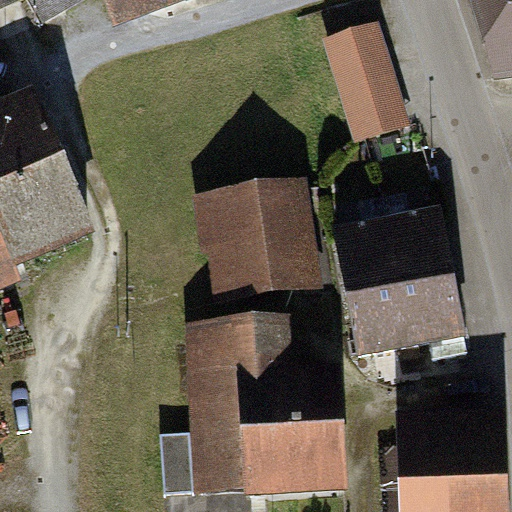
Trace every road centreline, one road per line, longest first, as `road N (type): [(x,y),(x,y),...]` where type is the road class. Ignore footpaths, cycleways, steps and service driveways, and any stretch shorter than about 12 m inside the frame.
road 1 (tertiary): [(466,119),(511,277)]
road 2 (tertiary): [(433,0),(466,119)]
